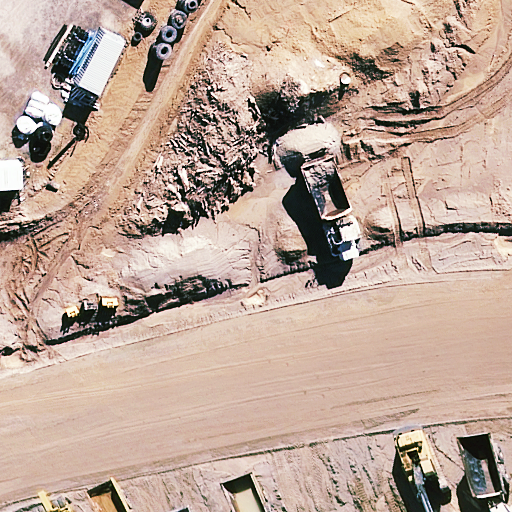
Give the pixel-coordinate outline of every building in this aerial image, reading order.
[(511,0),(424,0),(511,217),(511,0)] [(323,244),(243,238),(240,283),(320,289),(323,244)] [(353,379),(240,345),(223,403),(336,437),(353,379)] [(384,452),(405,389),(384,382),(363,445),(384,452)] [(494,430),(469,427),(462,482),(487,486),(494,430)]
